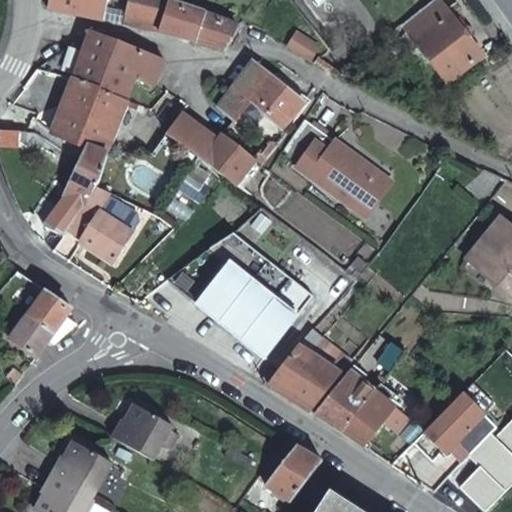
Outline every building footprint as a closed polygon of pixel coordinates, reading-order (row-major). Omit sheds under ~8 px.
[(107,0),(50,0),(49,8),(103,20),(106,7),(107,0)] [(122,23),(159,32),(168,4),(168,0),(127,0),(125,10),(122,23)] [(437,0),(403,25),(449,82),(483,56),(437,0)] [(193,42),(203,15),(168,4),(159,32),(193,42)] [(106,7),(103,20),(122,23),(125,10),(106,7)] [(193,42),(227,52),(236,26),(203,15),(193,42)] [(101,90),(128,101),(137,80),(153,86),(165,60),(92,30),(85,51),(76,77),(75,78),(101,90)] [(320,47),(297,33),(290,46),(312,60),(320,47)] [(76,77),(85,51),(70,46),(39,67),(76,77)] [(218,108),(232,121),(248,102),(268,76),(251,63),(218,108)] [(282,130),(304,102),(268,76),(248,102),(282,130)] [(62,108),(52,134),(70,141),(78,122),(87,125),(101,90),(75,78),(62,108)] [(101,90),(87,125),(114,136),(128,101),(101,90)] [(198,158),(201,160),(218,141),(183,115),(167,135),(198,158)] [(378,173),(304,120),(280,154),(354,207),(378,173)] [(51,228),(64,235),(67,231),(93,195),(100,185),(110,154),(107,153),(114,136),(87,125),(78,122),(70,141),(87,148),(71,186),(74,188),(46,224),(51,228)] [(236,187),(256,160),(223,134),(218,141),(201,160),(236,187)] [(195,165),(198,158),(167,135),(152,153),(141,145),(132,155),(179,189),(185,181),(195,165)] [(210,176),(195,165),(185,181),(200,191),(210,176)] [(106,204),(114,193),(100,185),(93,195),(106,204)] [(93,195),(67,231),(114,264),(133,237),(100,213),(106,204),(93,195)] [(511,228),(502,220),(496,226),(511,238),(511,228)] [(511,238),(496,226),(470,260),(511,293),(511,238)] [(237,235),(209,249),(229,265),(198,305),(265,357),(313,297),(237,235)] [(0,264),(9,257),(3,251),(0,253),(0,264)] [(11,339),(36,358),(66,316),(70,308),(46,290),(11,339)] [(268,384),(310,411),(340,375),(311,356),(322,337),(314,332),(301,349),(298,347),(278,371),(268,384)] [(343,432),(374,392),(405,353),(380,336),(315,414),(343,432)] [(13,367),(10,374),(16,385),(23,376),(13,367)] [(343,432),(362,446),(381,422),(395,433),(406,417),(374,392),(343,432)] [(124,416),(114,434),(155,458),(157,454),(172,428),(175,423),(138,402),(128,419),(124,416)] [(433,423),(446,436),(462,421),(449,407),(433,423)] [(433,423),(424,431),(438,445),(446,436),(433,423)] [(181,433),(172,428),(157,454),(166,459),(181,433)] [(88,511),(116,462),(79,442),(69,458),(65,456),(45,492),(49,494),(39,511),(40,511),(88,511)] [(321,461),(297,445),(267,485),(292,503),(321,461)] [(434,491),(451,501),(461,488),(448,477),(434,491)] [(353,511),(312,486),(301,501),(318,511),(353,511)]
